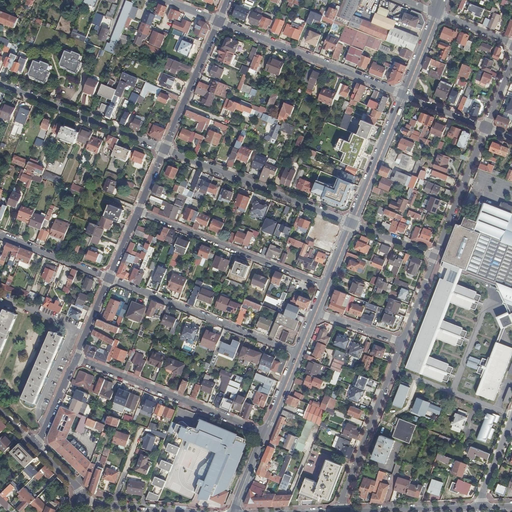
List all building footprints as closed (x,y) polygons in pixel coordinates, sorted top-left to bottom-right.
[(354,14),(360,0),(343,0),(341,7),(339,11),(335,20),(341,23),(346,25),(349,26),(354,14)] [(112,40),(119,43),(121,38),(125,26),(128,18),(132,9),(134,4),(126,2),(112,40)] [(113,18),(118,5),(114,3),(110,13),(107,12),(106,16),(113,18)] [(483,9),(471,4),(469,8),(483,14),(485,11),(483,10),(483,9)] [(164,7),(159,5),(158,9),(156,8),(155,9),(157,10),(156,14),(159,16),(163,17),(167,8),(164,7)] [(234,15),(247,20),(251,11),(238,6),(234,15)] [(335,20),(339,11),(336,10),(335,9),(330,7),(328,12),(327,17),(334,19),(335,20)] [(0,22),(15,28),(19,19),(12,16),(12,14),(0,8),(0,22)] [(262,17),(263,17),(265,12),(263,11),(257,8),(255,13),(254,12),(250,22),(259,25),(262,17)] [(402,47),(407,33),(392,27),(395,21),(386,17),(388,11),(380,8),(378,14),(376,13),(373,22),(354,14),(349,26),(358,30),(371,35),(371,34),(383,39),(383,40),(402,47)] [(494,13),(488,27),(495,30),(501,15),(497,14),(498,10),(493,8),(491,12),(494,13)] [(138,11),(132,9),(128,18),(134,20),(138,11)] [(179,12),(171,9),(168,18),(173,20),(174,18),(178,19),(180,13),(179,12)] [(148,10),(142,23),(151,26),(154,18),(158,19),(159,16),(156,14),(152,13),(153,12),(148,10)] [(424,15),(412,10),(410,15),(406,13),(403,21),(422,30),(426,20),(424,15)] [(323,16),(320,14),(311,11),(304,27),(308,28),(310,24),(314,16),(322,19),(323,17),(326,18),(327,17),(324,15),(323,16)] [(97,12),(92,24),(100,27),(105,15),(97,12)] [(486,18),(483,25),(488,27),(494,13),(491,12),(490,12),(488,19),(486,18)] [(263,17),(260,26),(267,29),(269,24),(271,25),(272,21),(269,19),(263,17)] [(334,19),(327,17),(326,18),(325,20),(327,21),(325,24),(328,25),(330,22),(332,23),(334,19)] [(272,31),(279,34),(284,21),(277,18),(272,31)] [(175,21),(173,28),(186,33),(188,34),(192,23),(183,19),(182,23),(175,21)] [(202,37),(205,38),(207,33),(209,29),(206,24),(200,21),(198,26),(197,26),(196,28),(197,28),(196,30),(195,29),(195,31),(196,32),(194,36),(201,39),(202,37)] [(142,23),(139,32),(147,35),(149,30),(151,26),(142,23)] [(284,34),(299,40),(303,29),(301,29),(300,31),(296,29),(298,25),(293,23),(292,26),(288,24),(284,34)] [(358,30),(349,26),(346,25),(345,27),(340,40),(339,41),(348,45),(346,50),(349,51),(358,30)] [(104,29),(100,27),(98,31),(102,33),(99,39),(106,42),(110,31),(104,28),(104,29)] [(307,28),(302,40),(317,46),(322,34),(307,28)] [(458,37),(459,35),(454,33),(455,32),(445,28),(441,37),(451,42),(451,41),(455,43),(456,42),(456,41),(458,37)] [(371,35),(358,30),(349,51),(346,60),(358,65),(362,55),(366,46),(371,35)] [(152,31),(150,36),(152,37),(150,43),(161,48),(165,36),(167,37),(168,34),(164,32),(164,33),(162,32),(161,34),(160,34),(155,32),(154,32),(152,31)] [(136,40),(134,44),(142,47),(144,42),(140,41),(142,38),(145,40),(147,35),(139,32),(136,38),(135,38),(134,39),(136,40)] [(71,36),(85,42),(86,38),(72,33),(71,36)] [(194,44),(196,39),(187,36),(188,34),(186,33),(177,53),(189,58),(191,53),(192,49),(193,49),(193,48),(194,44)] [(413,51),(419,37),(407,33),(402,47),(403,47),(413,51)] [(456,42),(455,43),(455,45),(464,49),(469,36),(461,33),(459,38),(458,42),(457,42),(456,42)] [(371,35),(366,46),(378,51),(381,45),(383,40),(383,39),(371,34),(371,35)] [(328,35),(323,47),(329,49),(329,48),(335,50),(338,43),(339,41),(340,40),(328,35)] [(0,46),(0,45),(7,48),(10,41),(0,36),(0,46)] [(226,48),(226,50),(230,51),(233,44),(237,45),(238,43),(227,38),(223,47),(226,48)] [(142,47),(161,55),(162,55),(163,53),(159,52),(160,50),(154,48),(147,45),(148,44),(144,42),(142,47)] [(454,47),(441,42),(439,47),(444,49),(440,57),(445,60),(447,54),(448,54),(450,52),(449,51),(448,50),(449,47),(451,48),(453,49),(454,47)] [(100,49),(114,54),(116,50),(110,48),(111,45),(107,43),(106,47),(98,43),(97,47),(100,49)] [(335,50),(333,57),(338,59),(343,46),(338,43),(335,50)] [(490,58),(495,48),(483,43),(481,48),(489,52),(487,57),(490,58)] [(381,45),(378,51),(387,54),(389,48),(381,45)] [(411,56),(413,51),(403,47),(400,55),(410,59),(411,56)] [(226,50),(222,48),(220,53),(221,54),(219,60),(230,64),(234,53),(230,51),(226,50)] [(256,54),(258,48),(257,48),(253,49),(249,59),(253,60),(256,54)] [(81,56),(80,55),(73,52),(72,55),(70,54),(70,53),(66,51),(61,64),(61,66),(67,68),(67,69),(76,73),(81,62),(79,61),(81,56)] [(262,56),(256,54),(253,60),(250,69),(249,71),(254,73),(255,70),(256,70),(262,56)] [(362,55),(358,65),(366,69),(369,62),(370,63),(371,59),(362,55)] [(19,71),(23,72),(28,59),(22,57),(22,56),(21,56),(21,58),(17,57),(15,62),(16,62),(12,70),(19,73),(19,71)] [(11,67),(14,60),(7,57),(4,65),(8,67),(9,66),(11,67)] [(445,64),(427,57),(425,64),(423,68),(428,70),(430,65),(431,66),(432,64),(439,67),(437,72),(431,70),(429,76),(440,80),(447,64),(445,64)] [(188,71),(191,72),(192,68),(169,58),(168,62),(165,70),(176,74),(177,71),(179,71),(180,69),(188,72),(188,71)] [(280,74),(284,63),(270,58),(266,69),(280,74)] [(491,72),(495,62),(487,59),(483,69),(491,72)] [(50,66),(49,65),(41,62),(40,65),(38,64),(39,63),(34,61),(29,74),(30,76),(36,79),(36,80),(45,83),(50,72),(48,71),(50,66)] [(374,61),(370,72),(383,77),(386,70),(376,66),(377,63),(374,61)] [(387,67),(404,73),(407,66),(397,62),(396,66),(390,64),(389,66),(388,65),(387,67)] [(223,66),(215,63),(210,75),(220,79),(224,70),(222,69),(223,66)] [(467,66),(463,64),(458,79),(461,80),(467,66)] [(247,76),(249,71),(250,69),(243,66),(240,73),(244,74),(247,76)] [(393,72),(389,82),(395,85),(401,82),(404,73),(387,67),(387,68),(388,68),(387,70),(393,72)] [(308,85),(314,70),(308,68),(303,81),(307,82),(306,84),(308,85)] [(320,73),(314,70),(308,85),(307,87),(313,90),(315,84),(316,84),(320,73)] [(490,83),(493,75),(485,72),(483,77),(480,76),(482,71),(479,70),(477,77),(478,77),(477,80),(486,84),(487,82),(490,83)] [(136,83),(138,79),(123,73),(121,77),(136,83)] [(171,89),(176,78),(164,73),(160,84),(171,89)] [(89,78),(83,92),(88,94),(88,93),(94,95),(99,82),(89,78)] [(227,85),(213,79),(210,87),(212,88),(211,92),(215,94),(226,98),(228,92),(225,91),(227,85)] [(154,98),(157,99),(162,89),(145,82),(139,96),(145,98),(148,91),(156,94),(154,98)] [(209,86),(200,82),(198,87),(207,91),(209,86)] [(359,102),(366,87),(363,85),(357,83),(354,92),(357,93),(356,98),(352,96),(351,99),(358,102),(359,102)] [(451,87),(441,83),(436,95),(447,99),(451,87)] [(116,90),(102,84),(98,94),(105,97),(107,98),(112,100),(116,90)] [(342,87),(340,86),(337,93),(347,97),(350,90),(348,89),(348,87),(343,85),(342,87)] [(464,96),(458,110),(460,110),(463,111),(469,95),(472,87),(469,86),(465,97),(464,96)] [(207,91),(198,87),(195,92),(205,95),(202,103),(210,106),(215,94),(211,92),(207,91)] [(337,93),(323,88),(318,99),(332,105),(337,93)] [(375,99),(379,92),(377,91),(375,90),(371,98),(368,106),(370,107),(383,112),(388,98),(384,96),(382,100),(381,99),(379,103),(373,101),(374,99),(375,99)] [(453,91),(449,100),(455,103),(459,93),(453,91)] [(178,100),(179,97),(169,92),(167,96),(161,93),(159,100),(167,104),(170,97),(178,100)] [(264,113),(268,115),(271,106),(273,107),(277,95),(272,93),(266,110),(264,113)] [(469,95),(463,111),(477,117),(481,106),(479,105),(480,104),(475,102),(472,110),(468,109),(472,100),(471,99),(471,96),(472,96),(469,95)] [(105,97),(100,110),(106,112),(110,101),(107,100),(107,98),(105,97)] [(238,103),(227,99),(224,105),(229,107),(228,109),(235,112),(236,108),(238,103)] [(105,118),(110,120),(117,104),(112,101),(105,118)] [(247,107),(238,103),(236,108),(243,111),(242,113),(243,115),(246,116),(248,116),(253,118),(254,115),(256,110),(250,108),(249,107),(247,107)] [(294,107),(284,103),(278,119),(280,120),(284,121),(286,122),(287,118),(287,117),(291,113),(292,114),(294,107)] [(0,115),(0,116),(11,121),(16,108),(5,104),(0,115)] [(31,111),(21,107),(15,121),(25,125),(31,111)] [(380,119),(383,112),(370,107),(367,114),(368,114),(378,118),(380,119)] [(211,120),(188,110),(185,115),(202,122),(199,130),(203,132),(207,124),(209,125),(211,120)] [(280,120),(278,119),(268,115),(264,113),(258,111),(256,110),(254,115),(262,118),(262,119),(273,124),(275,126),(274,127),(273,128),(272,130),(272,131),(270,136),(268,135),(266,136),(264,140),(270,142),(272,138),(276,139),(280,130),(282,126),(279,124),(278,123),(280,120)] [(120,124),(126,126),(131,114),(126,112),(120,124)] [(345,113),(340,127),(347,130),(352,116),(345,113)] [(425,124),(429,115),(422,113),(419,121),(425,124)] [(498,126),(507,129),(510,123),(511,124),(511,123),(511,114),(509,113),(507,119),(503,117),(501,116),(502,115),(499,114),(499,115),(496,122),(498,126)] [(375,125),(378,118),(368,114),(366,121),(375,125)] [(426,144),(427,141),(424,140),(424,139),(423,138),(428,125),(431,126),(435,118),(429,115),(425,124),(420,137),(418,141),(426,144)] [(47,119),(45,119),(42,127),(49,130),(51,123),(50,123),(51,121),(50,120),(50,119),(47,118),(47,119)] [(130,128),(142,132),(146,123),(134,118),(130,128)] [(412,134),(417,121),(412,119),(409,125),(407,124),(404,133),(411,136),(412,134)] [(450,128),(453,121),(449,119),(446,127),(444,131),(448,133),(449,129),(450,128)] [(369,139),(375,125),(366,121),(363,120),(361,124),(364,125),(360,135),(366,138),(369,139)] [(295,126),(292,125),(286,122),(284,121),(282,126),(280,130),(292,134),(295,126)] [(229,127),(216,122),(215,125),(222,128),(221,130),(227,132),(229,127)] [(442,137),(444,131),(446,127),(435,122),(431,132),(442,137)] [(150,123),(145,134),(149,135),(162,140),(166,130),(150,123)] [(241,129),(247,131),(250,125),(243,123),(241,129)] [(58,126),(56,125),(54,132),(59,134),(57,137),(59,138),(59,137),(64,126),(58,124),(58,126)] [(80,132),(64,126),(59,137),(75,143),(77,140),(80,132)] [(458,145),(464,131),(453,127),(451,127),(448,136),(455,139),(453,144),(458,146),(458,145)] [(82,128),(80,132),(77,140),(78,141),(79,139),(89,143),(91,138),(92,136),(93,134),(86,132),(87,130),(82,128)] [(204,136),(194,132),(194,133),(183,129),(180,137),(188,141),(191,136),(192,137),(193,136),(200,139),(199,141),(198,145),(195,153),(198,154),(204,139),(204,136)] [(210,131),(207,130),(204,136),(204,139),(207,140),(218,145),(222,135),(211,131),(210,131)] [(247,132),(243,130),(239,140),(238,140),(235,148),(240,150),(241,146),(247,133),(247,132)] [(471,134),(464,131),(458,145),(465,148),(471,134)] [(358,168),(369,139),(366,138),(360,135),(353,133),(350,141),(341,138),(337,149),(345,152),(341,162),(351,165),(358,168)] [(113,136),(110,135),(108,142),(112,143),(110,148),(115,150),(117,145),(119,139),(113,136)] [(301,147),(305,137),(300,135),(296,145),(301,147)] [(412,153),(416,142),(403,137),(399,148),(412,153)] [(37,138),(35,144),(41,147),(44,145),(45,141),(37,138)] [(89,143),(89,145),(87,148),(99,153),(104,141),(99,139),(98,141),(91,138),(89,143)] [(505,142),(500,140),(498,144),(497,144),(494,143),(491,151),(500,154),(503,145),(505,142)] [(127,162),(132,150),(117,145),(115,150),(113,156),(127,162)] [(503,145),(500,154),(506,157),(509,149),(506,147),(506,146),(503,145)] [(240,150),(237,157),(248,162),(253,151),(241,146),(240,150)] [(230,160),(227,166),(232,168),(233,168),(237,157),(240,150),(235,148),(232,155),(232,156),(231,160),(230,160)] [(308,157),(314,160),(317,152),(308,148),(307,153),(309,154),(308,157)] [(146,155),(136,151),(133,159),(142,163),(146,155)] [(399,152),(395,164),(406,167),(410,156),(399,152)] [(447,165),(450,158),(440,154),(435,167),(447,172),(449,166),(447,165)] [(256,155),(252,165),(264,170),(268,160),(256,155)] [(295,162),(301,165),(302,163),(304,158),(297,155),(295,162)] [(27,160),(15,156),(13,162),(24,167),(27,160)] [(71,176),(77,160),(70,157),(62,179),(70,182),(72,176),(71,176)] [(264,170),(260,179),(266,181),(270,173),(275,175),(278,168),(274,166),(276,161),(269,158),(268,160),(264,170)] [(27,171),(33,174),(34,174),(35,173),(32,172),(33,170),(35,171),(38,165),(39,162),(31,159),(28,168),(27,171)] [(356,174),(358,168),(351,165),(341,162),(340,165),(347,168),(346,171),(356,174)] [(493,162),(492,165),(490,164),(489,167),(480,163),(479,168),(492,174),(493,170),(496,163),(493,162)] [(35,173),(34,174),(35,175),(33,179),(41,183),(43,178),(40,177),(41,173),(43,174),(45,168),(38,165),(35,171),(35,173)] [(379,174),(389,178),(392,168),(383,165),(379,174)] [(174,178),(178,169),(169,166),(166,175),(174,178)] [(423,166),(418,178),(423,180),(426,171),(427,168),(423,166)] [(281,182),(286,184),(291,170),(287,168),(281,182)] [(25,170),(22,169),(18,178),(28,182),(26,187),(30,188),(33,179),(35,175),(34,174),(33,174),(32,177),(24,173),(25,170)] [(291,170),(286,184),(290,186),(296,171),(292,169),(291,170)] [(300,169),(293,186),(312,193),(314,186),(315,185),(301,179),(304,170),(300,169)] [(200,178),(202,172),(198,170),(191,188),(195,190),(196,186),(200,178)] [(346,205),(354,183),(341,178),(321,170),(315,185),(314,186),(312,193),(343,205),(346,205)] [(446,180),(448,176),(433,170),(432,174),(446,180)] [(43,177),(48,179),(59,184),(62,177),(46,171),(43,177)] [(107,171),(105,177),(109,178),(118,182),(119,182),(121,178),(119,177),(119,175),(107,171)] [(354,183),(357,176),(344,171),(341,178),(354,183)] [(379,188),(390,191),(394,180),(382,177),(379,188)] [(118,182),(109,178),(104,190),(113,194),(118,182)] [(119,182),(134,188),(135,184),(121,178),(119,182)] [(208,190),(211,184),(203,180),(200,178),(196,186),(200,188),(199,191),(207,194),(207,193),(208,190)] [(192,198),(194,192),(189,191),(190,190),(185,188),(188,182),(182,180),(180,185),(178,192),(179,193),(187,196),(190,197),(192,198)] [(437,196),(441,187),(426,181),(425,183),(428,185),(425,191),(437,196)] [(73,184),(71,189),(83,193),(85,189),(73,184)] [(164,187),(156,184),(154,188),(152,193),(157,195),(158,195),(161,196),(164,187)] [(219,187),(211,184),(208,190),(212,192),(212,193),(215,195),(216,194),(219,187)] [(384,190),(375,186),(373,191),(379,194),(379,193),(383,195),(384,190)] [(234,193),(223,188),(218,199),(227,202),(229,199),(231,200),(234,193)] [(414,189),(409,201),(407,207),(417,211),(418,211),(419,209),(413,206),(419,191),(414,189)] [(13,192),(9,204),(17,207),(21,195),(13,192)] [(248,206),(251,198),(239,194),(236,202),(248,206)] [(175,204),(169,201),(169,202),(151,195),(150,199),(166,206),(164,212),(159,210),(160,209),(155,207),(153,211),(169,218),(174,220),(178,209),(182,210),(183,207),(175,204)] [(427,210),(436,213),(442,200),(432,196),(427,210)] [(409,201),(401,197),(398,204),(392,202),(390,206),(403,211),(401,215),(403,216),(407,207),(409,201)] [(265,217),(270,206),(264,204),(264,205),(260,203),(261,202),(255,200),(251,212),(265,217)] [(511,209),(501,204),(500,206),(499,209),(485,203),(478,222),(466,218),(462,226),(457,224),(443,261),(463,269),(467,270),(466,273),(467,273),(467,272),(470,273),(469,274),(484,280),(484,279),(487,280),(487,281),(502,287),(502,286),(504,287),(504,288),(511,291),(511,293),(506,292),(504,297),(511,315),(510,315),(510,314),(501,318),(504,328),(511,324),(511,305),(509,304),(509,303),(511,304),(511,209)] [(23,205),(18,218),(31,223),(33,216),(37,207),(31,205),(30,208),(23,205)] [(111,206),(106,217),(114,220),(120,223),(125,210),(110,205),(110,206),(111,206)] [(54,210),(50,208),(46,219),(45,222),(46,223),(48,219),(49,220),(54,210)] [(186,219),(195,222),(198,216),(199,212),(188,208),(184,217),(187,218),(186,219)] [(383,222),(381,227),(396,233),(397,230),(400,222),(401,220),(403,217),(403,216),(401,215),(386,209),(385,213),(400,219),(399,222),(394,220),(392,226),(383,222)] [(422,215),(422,213),(418,211),(417,211),(417,213),(410,210),(409,214),(416,217),(416,218),(420,219),(422,215)] [(301,218),(303,212),(300,211),(294,226),(297,228),(298,225),(308,229),(310,222),(301,218)] [(208,225),(211,218),(203,215),(202,217),(198,216),(195,222),(193,227),(198,229),(200,222),(208,225)] [(31,223),(29,227),(40,232),(45,221),(33,216),(31,223)] [(106,217),(104,216),(100,226),(105,228),(110,230),(114,220),(106,217)] [(338,226),(316,217),(305,243),(331,253),(340,232),(338,226)] [(221,233),(225,223),(214,219),(212,223),(214,223),(212,229),(221,233)] [(271,236),(277,222),(267,219),(262,232),(271,236)] [(70,225),(56,220),(50,234),(64,240),(70,225)] [(400,222),(397,230),(405,233),(408,225),(400,222)] [(92,223),(88,233),(94,235),(101,238),(105,228),(100,226),(92,223)] [(291,228),(279,223),(275,234),(280,236),(282,231),(289,234),(291,228)] [(242,225),(240,225),(237,234),(234,240),(243,244),(247,235),(243,233),(244,231),(242,231),(243,230),(240,229),(242,225)] [(417,226),(412,239),(414,240),(417,241),(419,235),(420,233),(422,226),(421,226),(421,227),(420,226),(420,227),(417,226)] [(171,229),(166,227),(162,236),(160,235),(158,239),(165,242),(171,229)] [(257,236),(259,232),(250,228),(247,235),(243,244),(248,246),(251,238),(253,238),(253,237),(252,236),(253,234),(257,236)] [(421,238),(429,241),(434,230),(429,228),(429,230),(425,228),(424,230),(422,229),(421,233),(421,234),(422,234),(422,236),(421,238)] [(38,238),(36,244),(40,245),(42,240),(46,241),(50,232),(42,229),(39,238),(38,238)] [(171,229),(165,242),(166,242),(171,244),(176,232),(171,229)] [(232,232),(229,241),(233,243),(234,240),(237,234),(232,232)] [(91,242),(93,238),(86,235),(82,242),(89,245),(91,242)] [(101,238),(94,235),(93,238),(91,242),(99,245),(101,238)] [(150,235),(145,249),(149,250),(155,237),(150,235)] [(419,235),(417,241),(421,243),(430,246),(433,245),(434,243),(429,241),(421,238),(422,236),(420,236),(419,235)] [(368,245),(370,239),(362,236),(359,242),(359,241),(356,249),(365,252),(366,249),(369,250),(371,246),(368,245)] [(304,245),(305,243),(301,241),(290,237),(288,242),(300,247),(300,246),(302,246),(303,244),(304,245)] [(186,254),(191,243),(179,238),(178,243),(175,242),(174,245),(178,247),(176,250),(186,254)] [(77,244),(73,242),(71,246),(75,248),(73,252),(78,254),(81,246),(78,244),(78,243),(77,243),(77,244)] [(7,243),(3,254),(2,255),(0,261),(0,263),(4,265),(7,256),(10,250),(13,252),(10,260),(15,262),(18,257),(21,248),(14,245),(7,243)] [(130,246),(127,253),(131,254),(134,255),(136,256),(140,258),(145,260),(148,254),(143,252),(143,251),(142,254),(133,251),(136,245),(131,243),(130,246)] [(269,249),(266,256),(271,258),(273,253),(279,256),(282,249),(273,245),(273,244),(271,243),(269,249)] [(309,244),(305,243),(304,245),(303,247),(300,255),(310,259),(319,262),(323,263),(326,255),(318,252),(317,252),(316,256),(315,256),(315,254),(312,253),(314,250),(311,249),(309,254),(306,252),(309,244)] [(388,255),(391,247),(388,246),(383,244),(381,250),(385,252),(385,253),(388,255)] [(169,254),(174,257),(176,250),(178,247),(174,245),(173,245),(169,254)] [(212,262),(215,253),(211,252),(212,249),(203,245),(199,255),(208,258),(208,260),(212,262)] [(34,253),(25,250),(21,260),(29,264),(34,253)] [(97,253),(91,250),(88,258),(97,262),(100,254),(98,253),(99,253),(97,252),(97,253)] [(284,252),(280,262),(284,264),(288,254),(284,252)] [(357,260),(358,256),(348,252),(346,256),(357,260)] [(122,278),(128,280),(130,274),(126,272),(128,267),(126,266),(131,254),(127,253),(122,266),(117,276),(122,278)] [(397,275),(404,259),(399,257),(399,258),(399,259),(396,258),(397,258),(398,255),(393,253),(389,263),(395,265),(392,273),(397,275)] [(384,266),(387,257),(385,257),(384,260),(376,257),(376,255),(374,254),(371,261),(373,262),(384,266)] [(306,263),(305,264),(304,266),(315,271),(319,262),(310,259),(300,255),(298,259),(306,263)] [(230,261),(218,256),(214,266),(226,271),(230,261)] [(416,275),(423,260),(414,256),(412,262),(411,261),(410,263),(411,263),(408,272),(416,275)] [(364,269),(366,263),(358,260),(357,263),(351,260),(348,267),(357,271),(359,267),(364,269)] [(250,266),(237,261),(233,273),(245,278),(250,266)] [(443,261),(441,266),(446,267),(449,269),(445,280),(441,278),(438,286),(434,296),(436,296),(429,315),(427,314),(421,332),(422,332),(415,350),(413,350),(407,368),(422,374),(443,381),(443,380),(448,382),(450,377),(448,377),(449,375),(449,374),(450,373),(450,371),(452,372),(454,367),(449,365),(449,364),(430,356),(427,355),(434,337),(437,338),(443,340),(445,341),(447,342),(449,343),(457,346),(457,344),(462,346),(464,341),(462,341),(463,339),(463,338),(464,337),(464,336),(466,336),(467,332),(463,330),(463,328),(444,321),(441,320),(448,301),(451,302),(457,305),(459,305),(461,306),(463,307),(470,310),(471,308),(476,310),(477,305),(476,305),(477,303),(477,302),(477,301),(478,299),(479,300),(481,295),(477,294),(477,292),(457,284),(461,274),(462,273),(463,270),(463,269),(443,261)] [(142,267),(135,283),(140,285),(142,281),(145,273),(141,271),(142,270),(144,271),(147,264),(144,262),(142,267)] [(57,268),(48,264),(43,277),(47,278),(46,281),(51,283),(57,268)] [(137,265),(130,281),(133,282),(135,283),(142,267),(137,265)] [(153,281),(162,285),(166,274),(168,269),(159,265),(153,281)] [(78,271),(73,269),(69,280),(67,287),(71,289),(72,286),(75,280),(78,271)] [(284,274),(276,271),(271,285),(268,292),(270,294),(274,285),(273,285),(274,284),(273,283),(273,282),(280,285),(284,274)] [(169,287),(182,293),(188,280),(174,274),(169,287)] [(259,275),(255,274),(252,283),(265,289),(269,279),(265,278),(265,277),(260,275),(259,275)] [(95,281),(87,277),(86,281),(84,280),(83,283),(85,283),(82,289),(86,291),(86,290),(88,290),(88,289),(91,290),(95,281)] [(379,277),(376,285),(374,291),(381,294),(384,287),(386,288),(388,283),(383,281),(384,279),(379,277)] [(245,286),(227,279),(225,285),(236,289),(243,292),(245,286)] [(394,283),(408,289),(409,284),(396,279),(394,283)] [(369,303),(371,299),(362,295),(362,296),(361,296),(366,285),(355,280),(350,292),(361,296),(359,299),(367,302),(369,303)] [(189,302),(188,304),(194,306),(198,298),(198,297),(202,286),(204,283),(199,281),(190,302),(189,302)] [(6,285),(6,286),(5,289),(27,299),(30,293),(26,291),(20,289),(19,291),(10,287),(6,285)] [(216,292),(202,286),(198,297),(212,302),(216,292)] [(398,298),(406,301),(410,290),(402,287),(398,298)] [(341,311),(340,314),(344,315),(352,296),(336,290),(332,302),(330,307),(334,309),(334,307),(338,309),(338,310),(341,311)] [(37,294),(31,291),(30,293),(27,299),(34,302),(37,294)] [(71,304),(73,304),(84,309),(89,311),(91,307),(85,305),(88,296),(81,293),(78,301),(76,301),(76,302),(77,302),(76,304),(73,303),(72,302),(71,304)] [(301,308),(308,311),(312,301),(296,294),(293,301),(292,300),(290,304),(301,308)] [(220,295),(216,307),(227,311),(228,310),(232,301),(232,300),(220,295)] [(436,296),(434,296),(427,314),(429,315),(436,296)] [(397,314),(402,302),(394,299),(391,298),(387,310),(397,314)] [(112,299),(107,311),(116,314),(120,302),(117,301),(118,300),(116,299),(115,300),(112,299)] [(246,299),(245,302),(244,304),(247,305),(261,311),(262,306),(246,299)] [(160,303),(152,300),(147,315),(153,317),(154,317),(155,318),(156,316),(160,318),(162,313),(161,311),(162,310),(164,310),(166,306),(160,303)] [(51,303),(46,301),(44,305),(61,313),(63,307),(59,306),(60,303),(56,302),(55,304),(51,302),(51,303)] [(240,303),(232,301),(228,310),(232,312),(233,310),(236,311),(240,303)] [(450,303),(451,302),(448,301),(441,320),(444,321),(444,319),(450,303)] [(146,307),(133,302),(128,317),(140,322),(146,307)] [(284,315),(296,320),(301,308),(290,304),(289,303),(284,315)] [(73,309),(70,316),(79,320),(80,316),(81,317),(83,313),(83,312),(84,309),(73,304),(71,308),(73,309)] [(350,312),(362,316),(363,314),(365,309),(365,308),(353,304),(350,312)] [(173,309),(169,307),(162,323),(173,328),(173,330),(176,331),(179,324),(176,323),(177,319),(174,318),(174,317),(169,315),(170,314),(171,314),(172,314),(173,309)] [(242,307),(236,323),(241,325),(244,317),(243,316),(246,309),(242,307)] [(0,355),(17,314),(5,309),(0,320),(0,355)] [(116,314),(107,311),(104,319),(113,322),(116,314)] [(501,318),(510,314),(509,312),(497,317),(502,328),(502,329),(503,328),(504,328),(501,318)] [(280,313),(270,336),(275,339),(281,325),(295,330),(299,321),(296,320),(284,315),(281,314),(280,313)] [(362,316),(360,321),(367,323),(372,325),(375,318),(363,314),(362,316)] [(394,325),(397,318),(385,314),(383,321),(394,325)] [(273,322),(262,317),(258,326),(269,331),(273,322)] [(117,326),(99,319),(97,325),(104,328),(104,327),(118,333),(120,328),(117,326)] [(194,329),(192,328),(185,325),(181,336),(189,339),(188,342),(193,345),(194,341),(195,341),(200,329),(195,327),(194,329)] [(319,335),(317,341),(319,342),(327,346),(328,346),(331,338),(327,336),(329,333),(327,330),(324,328),(322,329),(320,334),(321,335),(321,336),(319,335)] [(115,341),(94,330),(92,335),(103,340),(111,344),(113,345),(115,341)] [(209,351),(215,353),(220,341),(222,336),(208,330),(202,344),(210,348),(209,351)] [(31,402),(30,403),(35,405),(35,404),(35,403),(63,336),(59,335),(59,333),(57,332),(57,334),(52,331),(23,398),(29,401),(31,402)] [(422,332),(421,332),(413,350),(415,350),(422,332)] [(284,333),(281,341),(283,342),(286,343),(289,335),(284,333)] [(334,344),(350,351),(354,342),(350,340),(350,339),(339,334),(334,344)] [(103,340),(92,335),(91,338),(102,344),(103,340)] [(427,355),(430,356),(430,355),(436,339),(437,338),(434,337),(427,355)] [(215,353),(211,364),(210,365),(214,366),(220,351),(235,357),(240,343),(235,341),(233,346),(220,341),(215,353)] [(322,359),(327,346),(319,342),(314,355),(322,359)] [(350,351),(349,354),(360,359),(363,351),(364,348),(360,347),(357,346),(358,344),(354,342),(350,351)] [(482,361),(482,362),(483,363),(482,365),(482,366),(481,367),(480,369),(479,368),(479,369),(478,372),(482,374),(481,377),(483,378),(477,394),(494,400),(497,393),(511,354),(511,347),(507,346),(501,343),(499,343),(497,342),(491,358),(489,357),(488,360),(483,358),(482,361)] [(90,344),(89,343),(86,351),(87,355),(94,358),(98,349),(90,345),(90,344)] [(113,346),(113,345),(111,344),(108,352),(105,351),(104,354),(99,351),(99,350),(98,349),(94,358),(99,360),(106,363),(107,360),(113,346)] [(128,352),(113,346),(107,360),(111,361),(113,357),(125,361),(128,352)] [(375,349),(372,355),(381,358),(383,353),(385,353),(386,349),(378,346),(376,350),(375,349)] [(254,351),(253,350),(244,347),(240,357),(250,361),(254,351)] [(336,371),(341,373),(343,368),(349,354),(337,350),(333,358),(335,359),(331,369),(336,371)] [(135,352),(132,351),(125,370),(128,372),(132,362),(131,362),(135,352)] [(262,354),(254,351),(250,361),(258,364),(262,354)] [(150,363),(162,368),(166,357),(154,352),(150,363)] [(139,366),(136,375),(141,377),(146,363),(142,361),(143,359),(144,356),(136,353),(132,363),(139,366)] [(276,358),(265,353),(262,359),(273,364),(276,358)] [(284,368),(287,361),(286,359),(277,355),(276,358),(273,364),(284,368)] [(373,358),(366,355),(362,363),(363,363),(363,365),(365,367),(364,369),(368,370),(371,362),(375,363),(375,362),(377,363),(379,359),(373,357),(373,358)] [(185,365),(170,359),(166,368),(174,371),(174,372),(181,375),(185,365)] [(273,364),(262,359),(261,363),(272,368),(273,364)] [(307,370),(306,373),(314,377),(316,377),(317,374),(321,365),(315,362),(311,360),(307,370)] [(282,374),(284,368),(273,364),(272,368),(276,370),(276,372),(282,374)] [(92,384),(95,377),(81,371),(80,371),(76,381),(73,379),(71,383),(89,391),(92,384)] [(226,394),(233,374),(225,371),(224,375),(227,376),(221,390),(222,390),(221,392),(226,394)] [(331,384),(336,386),(338,380),(341,373),(336,371),(331,384)] [(257,373),(254,380),(267,385),(268,382),(273,384),(277,386),(279,382),(257,373)] [(244,378),(233,374),(226,394),(225,396),(220,408),(225,410),(230,412),(232,407),(237,395),(244,378)] [(375,387),(377,382),(361,375),(359,380),(375,387)] [(321,388),(324,381),(316,377),(314,377),(314,378),(308,376),(305,385),(311,388),(313,385),(321,388)] [(96,386),(92,384),(89,391),(91,392),(100,396),(106,380),(101,378),(97,388),(96,386)] [(182,385),(179,392),(185,394),(189,382),(186,380),(186,378),(185,378),(182,385)] [(216,384),(205,379),(202,386),(201,389),(212,394),(216,384)] [(113,383),(106,380),(100,396),(111,400),(114,392),(110,391),(113,383)] [(89,391),(71,383),(70,387),(71,387),(70,389),(73,390),(74,389),(82,392),(89,396),(91,392),(89,391)] [(197,384),(192,397),(197,399),(201,389),(202,386),(197,384)] [(410,387),(401,384),(393,403),(402,408),(410,387)] [(254,386),(253,389),(258,391),(269,396),(272,387),(267,385),(265,389),(260,387),(259,390),(255,388),(255,387),(254,386)] [(364,395),(366,391),(354,386),(349,399),(360,403),(361,402),(363,400),(362,398),(361,398),(362,396),(363,394),(364,395)] [(131,393),(120,389),(112,409),(123,413),(131,393)] [(258,407),(259,405),(264,407),(269,396),(258,391),(254,403),(257,404),(256,406),(258,407)] [(140,397),(132,393),(127,406),(132,408),(132,409),(135,410),(140,397)] [(220,408),(225,396),(221,394),(216,406),(218,407),(220,408)] [(439,418),(444,404),(419,394),(413,408),(439,418)] [(247,399),(237,395),(232,407),(242,411),(245,402),(246,400),(247,399)] [(297,407),(300,400),(294,397),(289,395),(287,403),(297,407)] [(326,410),(327,407),(331,398),(326,395),(323,402),(315,399),(312,405),(326,410)] [(90,404),(74,398),(70,410),(85,416),(90,404)] [(328,408),(333,410),(337,400),(332,398),(328,408)] [(157,403),(146,399),(142,409),(153,413),(157,403)] [(245,402),(242,411),(240,416),(248,419),(252,411),(253,411),(253,410),(252,409),(254,405),(247,403),(245,402)] [(307,420),(320,425),(326,410),(312,405),(310,403),(307,409),(312,411),(310,416),(305,414),(304,418),(307,420)] [(162,416),(166,407),(159,404),(156,413),(162,416)] [(70,410),(62,406),(56,421),(49,437),(50,444),(62,456),(77,470),(86,478),(88,471),(89,470),(91,463),(87,459),(88,456),(88,455),(88,453),(88,452),(87,451),(83,447),(79,443),(82,433),(88,436),(90,430),(85,428),(87,424),(92,426),(103,431),(105,427),(106,425),(85,416),(70,410)] [(359,418),(362,410),(352,406),(349,414),(359,418)] [(175,410),(167,407),(163,416),(170,418),(170,419),(171,420),(171,419),(175,410)] [(321,425),(322,426),(325,427),(329,414),(333,416),(335,410),(333,410),(328,408),(327,407),(326,410),(320,425),(321,425)] [(293,419),(295,415),(283,410),(282,414),(293,419)] [(456,413),(452,425),(463,429),(468,417),(456,413)] [(487,413),(477,439),(486,443),(488,438),(491,439),(495,429),(492,428),(494,422),(498,423),(500,416),(493,414),(492,415),(487,413)] [(121,419),(109,416),(107,423),(119,427),(121,419)] [(276,428),(281,430),(286,418),(281,416),(276,428)] [(393,436),(400,419),(396,417),(389,435),(393,436)] [(178,424),(172,421),(168,432),(177,435),(173,445),(169,443),(166,451),(170,452),(167,462),(163,460),(160,467),(164,469),(160,478),(156,477),(153,484),(157,486),(154,493),(152,493),(151,497),(148,496),(147,500),(158,501),(169,475),(184,438),(187,439),(202,445),(211,449),(211,450),(212,451),(213,452),(214,452),(215,452),(216,452),(217,451),(227,455),(223,462),(216,458),(209,471),(210,472),(213,473),(209,482),(201,479),(199,484),(200,484),(197,491),(199,491),(198,492),(198,493),(199,493),(199,494),(206,497),(207,494),(213,494),(212,499),(224,504),(229,492),(228,492),(244,452),(242,452),(245,439),(223,429),(199,419),(199,421),(201,422),(198,428),(197,432),(189,428),(189,426),(184,422),(184,421),(183,421),(182,421),(181,421),(180,422),(179,423),(178,424)] [(416,425),(400,419),(393,436),(410,443),(416,425)] [(353,438),(358,440),(361,432),(356,430),(357,428),(347,424),(346,427),(344,427),(341,434),(342,434),(353,438)] [(273,437),(270,442),(277,445),(278,446),(280,440),(279,440),(281,437),(278,436),(281,430),(276,428),(273,437)] [(129,435),(117,430),(117,431),(113,442),(125,446),(129,435)] [(79,443),(83,447),(88,436),(82,433),(79,443)] [(14,443),(5,434),(0,439),(0,445),(6,451),(14,443)] [(294,451),(300,438),(297,437),(290,434),(284,447),(294,451)] [(341,455),(350,459),(354,449),(349,448),(353,438),(342,434),(341,437),(340,437),(336,448),(338,449),(336,453),(341,455)] [(157,438),(148,435),(143,448),(152,451),(153,447),(155,448),(155,447),(154,446),(156,440),(157,440),(158,439),(157,439),(157,438)] [(395,441),(381,435),(373,458),(386,463),(395,441)] [(184,438),(169,475),(171,476),(185,442),(215,454),(213,458),(210,462),(209,464),(206,466),(203,469),(203,471),(202,473),(201,479),(209,482),(213,473),(210,472),(209,471),(216,458),(223,462),(227,455),(217,451),(216,452),(215,452),(214,452),(213,452),(212,451),(211,450),(211,449),(202,445),(187,439),(184,438)] [(35,459),(20,444),(11,452),(26,468),(30,464),(35,459)] [(267,451),(264,457),(271,460),(276,449),(269,446),(267,451)] [(477,455),(488,459),(491,454),(471,447),(468,456),(476,459),(477,455)] [(438,453),(436,458),(447,463),(448,463),(450,458),(438,453)] [(284,478),(293,456),(291,455),(288,454),(279,476),(280,477),(284,478)] [(149,457),(143,455),(139,464),(141,464),(138,470),(148,474),(152,462),(148,461),(149,457)] [(261,466),(257,474),(281,484),(284,478),(280,477),(279,479),(264,473),(266,469),(267,469),(268,468),(267,468),(269,461),(271,461),(271,460),(264,457),(261,466)] [(320,478),(321,479),(328,460),(327,459),(320,478)] [(317,484),(314,483),(306,480),(297,501),(322,500),(323,498),(329,500),(342,465),(328,460),(321,479),(318,486),(316,486),(317,484)] [(463,477),(468,465),(457,461),(454,468),(452,473),(463,477)] [(30,464),(26,468),(25,469),(31,476),(33,474),(35,477),(36,476),(39,473),(30,464)] [(392,475),(399,477),(402,466),(396,464),(392,475)] [(52,471),(46,465),(39,473),(36,476),(39,479),(45,474),(51,480),(56,475),(52,471)] [(99,466),(91,490),(95,494),(97,488),(104,468),(99,466)] [(119,472),(108,468),(105,478),(115,482),(119,472)] [(86,478),(84,483),(86,484),(86,485),(88,487),(93,473),(93,472),(88,471),(86,478)] [(381,503),(384,502),(390,485),(382,483),(384,472),(379,471),(376,481),(373,492),(370,503),(381,503)] [(149,479),(143,477),(141,486),(130,483),(128,492),(143,495),(149,479)] [(402,492),(407,494),(411,484),(411,481),(399,477),(395,487),(403,490),(402,492)] [(281,484),(280,487),(287,490),(289,483),(285,481),(286,478),(284,478),(281,484)] [(369,491),(373,492),(376,481),(364,478),(360,490),(363,491),(361,497),(366,498),(369,491)] [(443,483),(433,479),(428,491),(439,495),(443,483)] [(469,492),(472,484),(459,479),(455,490),(465,493),(466,491),(469,492)] [(46,480),(39,488),(41,490),(40,491),(41,492),(50,484),(46,480)] [(22,490),(13,481),(11,483),(11,484),(15,487),(20,492),(22,490)] [(264,507),(272,507),(277,495),(277,494),(268,494),(265,492),(266,490),(265,490),(267,487),(254,481),(252,486),(245,504),(247,507),(264,507)] [(420,495),(424,496),(428,482),(424,481),(423,486),(419,485),(418,487),(411,484),(407,494),(415,496),(416,495),(420,496),(420,495)] [(1,494),(8,501),(9,499),(6,496),(15,487),(11,484),(1,494)] [(508,487),(499,484),(496,492),(504,495),(508,487)] [(32,504),(36,499),(24,487),(22,490),(20,492),(30,503),(32,504)] [(277,495),(272,507),(283,506),(289,506),(294,493),(292,492),(291,495),(277,495)] [(7,508),(10,504),(8,501),(1,494),(0,494),(0,501),(6,507),(7,508)] [(42,511),(47,505),(38,497),(36,499),(32,504),(39,511),(42,511)] [(50,499),(47,505),(48,506),(45,511),(56,511),(61,502),(56,500),(55,502),(50,499)]
